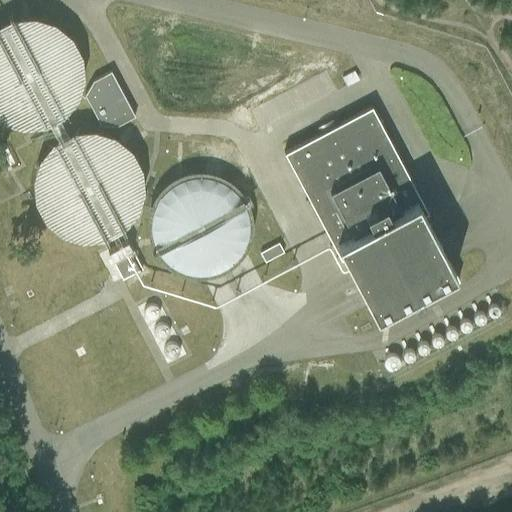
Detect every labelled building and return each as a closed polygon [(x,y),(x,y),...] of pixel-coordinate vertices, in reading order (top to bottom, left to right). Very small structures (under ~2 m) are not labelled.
[(80,82),(81,70),(80,59),(76,47),(70,37),(64,30),(56,24),(45,18),(36,16),(23,15),(13,16),(1,21),(0,21),(0,118),(6,122),(15,125),(26,126),(36,125),(46,122),(55,117),(64,110),(71,102),(77,91),(80,82)] [(116,125),(134,116),(110,71),(92,80),(84,94),(100,124),(116,125)] [(458,279),(430,227),(423,214),(427,212),(371,105),(283,152),(340,259),(343,256),(377,321),(410,304),(403,291),(418,282),(426,296),(458,279)] [(141,196),(142,184),(141,173),(137,161),(131,151),(124,144),(117,138),(106,132),(97,130),(84,129),(74,131),(62,135),(53,140),(46,147),(40,155),(35,165),(32,176),(31,185),(32,193),(35,205),(41,216),(48,224),(57,231),(67,236),(76,239),(87,240),(97,239),(106,236),(116,231),(125,224),(132,216),(138,205),(141,196)] [(250,235),(251,224),(250,213),(246,201),(240,192),(234,185),(227,179),(216,174),(208,172),(195,171),(186,172),(174,177),(166,181),(159,188),(153,196),(148,205),(145,216),(145,225),(145,232),(148,244),(154,254),(161,262),(170,269),(179,274),(188,276),(198,277),(208,276),(217,274),(226,269),(235,262),(241,254),(247,244),(250,235)] [(278,242),(259,252),(264,262),(283,252),(278,242)]
